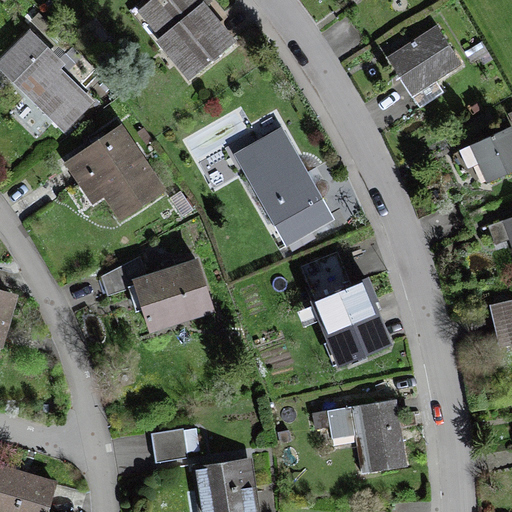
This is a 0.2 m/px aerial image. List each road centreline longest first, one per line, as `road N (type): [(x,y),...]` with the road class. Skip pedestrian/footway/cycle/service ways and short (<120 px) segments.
road 1 (residential): [(274,0),(336,90),(404,234),(451,395),(457,511)]
road 2 (residential): [(0,214),(60,328),(99,450)]
